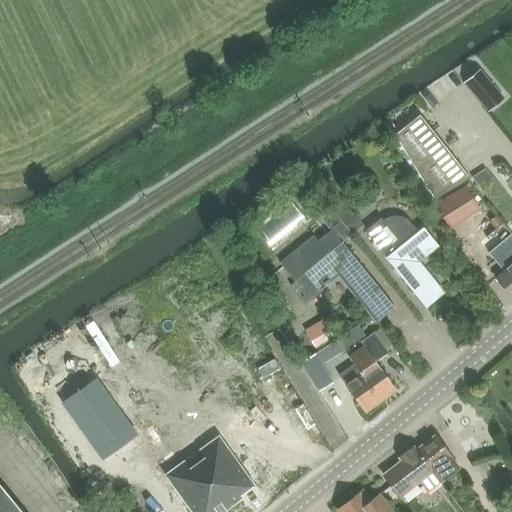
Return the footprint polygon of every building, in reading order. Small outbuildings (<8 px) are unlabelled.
[(479,70),(464,83),(484,107),(488,112),(504,99),(500,94),(479,70)] [(392,139),(430,204),(469,180),(419,117),(392,139)] [(466,186),(432,207),(447,231),(481,209),(466,186)] [(249,225),(264,244),(302,214),(287,195),(249,225)] [(344,201),(333,210),(352,234),(363,225),(344,201)] [(377,323),(395,307),(342,243),(351,235),(331,211),(320,219),(330,232),(317,242),(313,237),(282,263),(294,283),(286,288),(301,310),(321,297),(330,293),(323,287),(338,275),(377,323)] [(364,231),(386,258),(385,258),(425,308),(444,293),(418,262),(438,246),(423,228),(419,231),(410,221),(408,219),(405,217),(402,216),(399,215),(397,215),(396,215),(394,215),(392,215),(391,216),(389,216),(386,218),(383,220),(381,217),(364,231)] [(511,299),(511,298),(511,235),(502,223),(479,242),(504,271),(495,279),(511,299)] [(360,341),(363,345),(349,355),(354,363),(380,402),(397,390),(377,361),(388,353),(374,332),(360,341)] [(333,382),(315,354),(301,363),(318,391),(333,382)] [(380,402),(354,363),(338,374),(365,413),(380,402)] [(244,458),(265,447),(257,430),(267,425),(246,387),(215,403),(244,458)] [(68,411),(103,460),(136,437),(101,388),(68,411)] [(397,457),(400,461),(383,474),(399,497),(432,473),(439,482),(460,467),(436,435),(416,449),(413,446),(410,448),(406,447),(400,452),(401,454),(397,457)] [(240,497),(253,488),(228,453),(194,478),(183,463),(164,477),(189,511),(224,511),(242,500),(240,497)] [(392,511),(379,495),(370,502),(362,491),(338,510),(339,511),(392,511)]
